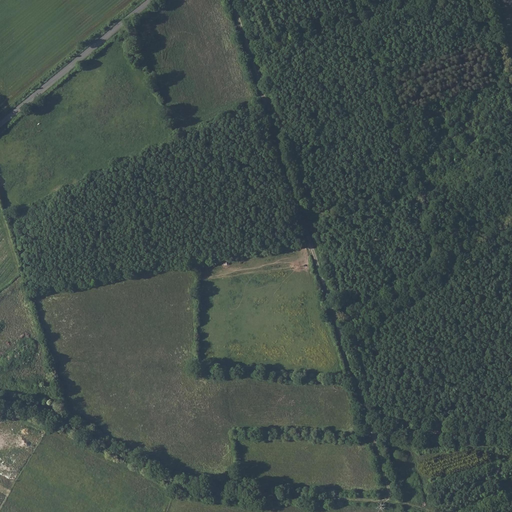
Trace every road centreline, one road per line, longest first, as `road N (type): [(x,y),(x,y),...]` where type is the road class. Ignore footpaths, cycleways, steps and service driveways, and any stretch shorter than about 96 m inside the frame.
road 1 (track): [(0,402),(52,413),(184,488),(390,503),(232,0)]
road 2 (track): [(335,330),(511,231)]
road 3 (unclassified): [(0,124),(150,0)]
road 4 (track): [(511,436),(367,430)]
